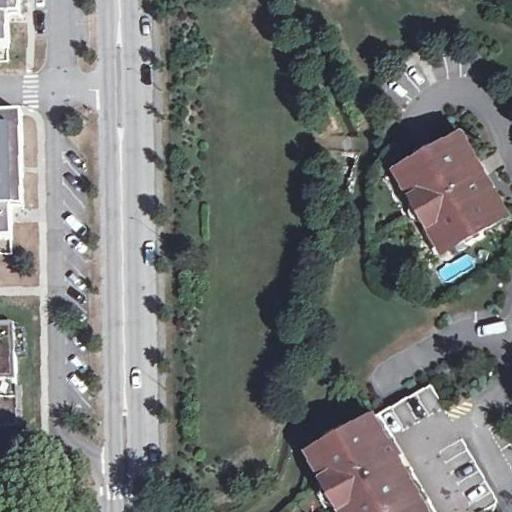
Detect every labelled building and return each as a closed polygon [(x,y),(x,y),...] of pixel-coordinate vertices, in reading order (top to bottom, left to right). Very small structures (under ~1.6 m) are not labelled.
[(17,0),(0,0),(0,46),(5,46),(5,15),(17,15),(18,9),(17,0)] [(22,109),(0,109),(0,236),(13,237),(12,205),(24,205),(24,196),(22,109)] [(477,167),(462,139),(436,154),(433,149),(417,158),(420,163),(404,172),(413,186),(418,183),(425,196),(414,202),(430,230),(441,224),(448,237),(443,240),(450,253),(466,244),(469,250),(485,241),(482,235),(508,221),(492,193),(487,196),(479,183),(472,170),(477,167)] [(485,180),(477,167),(472,170),(479,183),(485,180)] [(0,382),(8,382),(7,327),(0,327),(0,382)] [(388,449),(373,421),(347,435),(344,430),(329,439),(332,444),(316,453),(323,466),(329,463),(336,476),(325,482),(342,511),(347,508),(349,511),(423,511),(403,475),(399,477),(392,464),(400,459),(393,446),(388,449)]
